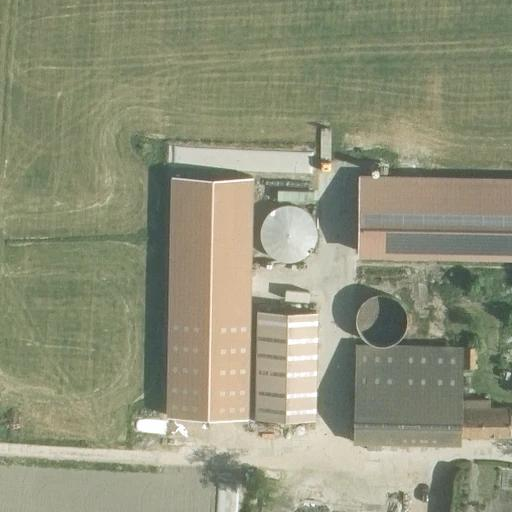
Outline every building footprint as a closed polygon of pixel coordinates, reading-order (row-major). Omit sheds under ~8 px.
[(251,176),(171,175),(166,415),(247,416),(251,176)] [(511,180),(357,178),(356,250),(511,252),(511,180)] [(485,307),(485,283),(457,283),(457,307),(485,307)] [(406,320),(407,314),(406,309),(405,304),(403,300),(400,296),(395,291),(390,289),(381,287),(375,287),(370,288),(365,291),(360,294),(357,299),(354,303),(353,309),(352,313),(353,319),(354,324),(356,329),(360,333),(367,339),(371,340),(377,341),(382,341),(388,340),(392,339),(398,334),(402,329),(404,325),(406,320)] [(254,310),(252,418),(312,420),(315,312),(254,310)] [(511,437),(511,414),(511,415),(511,406),(488,405),(488,398),(460,398),(461,346),(353,344),(352,443),(458,444),(458,437),(511,437)]
